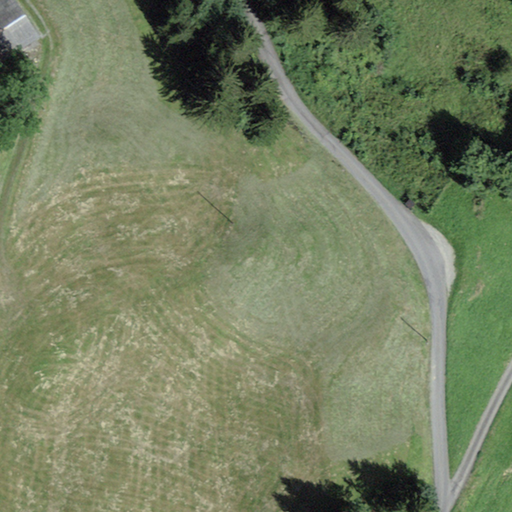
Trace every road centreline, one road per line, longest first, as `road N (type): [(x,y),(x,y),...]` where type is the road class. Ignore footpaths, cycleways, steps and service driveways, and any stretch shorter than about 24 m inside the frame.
road 1 (unclassified): [(442,511),(432,265),(408,225),(306,116),(240,0)]
road 2 (track): [(3,277),(3,207),(48,51),(25,0)]
